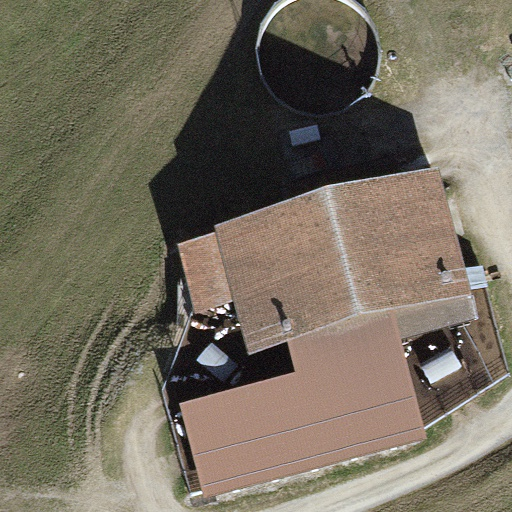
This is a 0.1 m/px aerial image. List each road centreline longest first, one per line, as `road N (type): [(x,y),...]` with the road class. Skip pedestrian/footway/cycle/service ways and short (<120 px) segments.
road 1 (track): [(340,511),(496,442),(511,423)]
road 2 (track): [(511,221),(455,111)]
